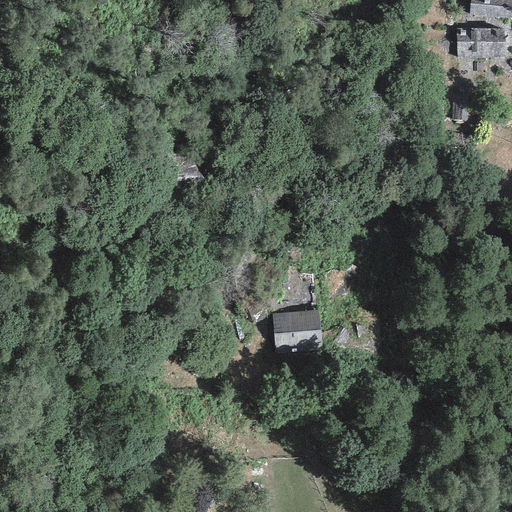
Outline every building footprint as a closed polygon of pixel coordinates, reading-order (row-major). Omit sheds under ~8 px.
[(470,0),(469,15),(510,18),(511,0),(470,0)] [(504,28),(456,29),(457,57),(505,56),(504,28)] [(439,35),(439,46),(451,46),(450,35),(439,35)] [(468,92),(453,91),(451,119),(466,120),(468,92)] [(319,309),(272,314),(276,355),(323,351),(319,309)]
